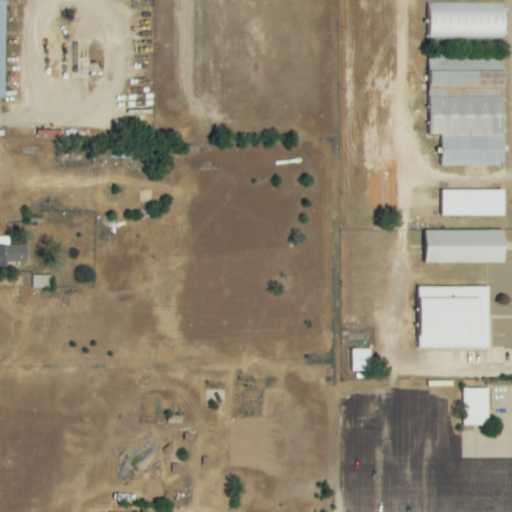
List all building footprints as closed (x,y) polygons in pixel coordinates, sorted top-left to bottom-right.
[(427,3),(503,4),(503,40),(427,40),(427,3)] [(429,52),(429,97),(505,96),(504,59),(466,59),(466,52),(429,52)] [(429,97),(429,135),(439,135),(505,134),(505,96),(429,97)] [(439,135),(440,166),(505,165),(505,134),(439,135)] [(442,191),(505,190),(505,215),(442,216),(442,191)] [(425,231),(505,230),(505,262),(425,262),(425,231)] [(9,237),(0,236),(0,267),(3,267),(3,262),(27,262),(26,246),(9,246),(9,237)] [(418,289),(489,289),(490,348),(418,348),(418,289)] [(371,349),(351,350),(351,372),(372,372),(371,349)] [(464,426),(489,426),(489,389),(463,389),(464,426)]
